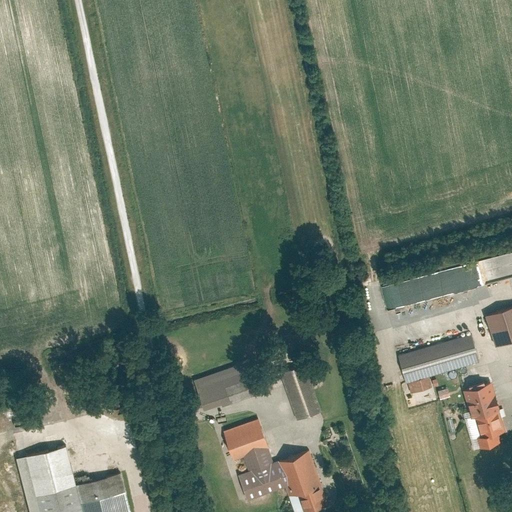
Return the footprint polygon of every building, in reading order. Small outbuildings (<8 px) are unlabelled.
[(387,307),(488,285),(483,261),(382,283),(387,307)] [(511,301),(480,310),(491,343),(511,336),(511,301)] [(470,331),(397,353),(406,381),(478,360),(470,331)] [(257,354),(189,378),(198,403),(266,379),(257,354)] [(298,355),(274,363),(290,412),(314,404),(298,355)] [(488,381),(461,389),(469,417),(461,419),(468,442),(475,440),(478,450),(498,444),(495,433),(504,430),(488,381)] [(263,454),(249,411),(214,422),(236,492),(275,479),(278,487),(290,483),(296,503),(318,496),(301,442),(263,454)] [(65,444),(16,455),(30,511),(129,511),(120,472),(76,483),(65,444)]
